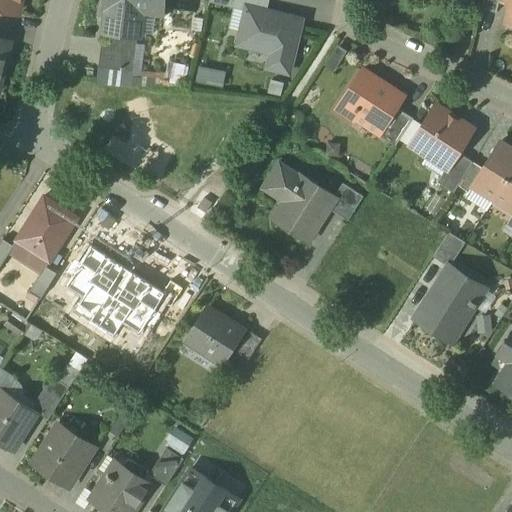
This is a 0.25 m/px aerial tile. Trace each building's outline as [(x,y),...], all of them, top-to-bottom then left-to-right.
[(22,0),(0,0),(0,16),(18,21),(22,0)] [(161,0),(102,0),(99,38),(138,42),(141,17),(160,19),(161,0)] [(511,29),(511,0),(481,0),(478,13),(500,18),(497,26),(511,29)] [(298,19),(246,6),(236,43),(269,52),(266,66),(285,71),(298,19)] [(361,64),(329,111),(375,141),(406,94),(361,64)] [(196,66),(193,81),(220,86),(223,71),(196,66)] [(476,126),(430,100),(400,149),(446,176),(476,126)] [(462,194),(485,209),(511,165),(511,145),(497,137),(462,194)] [(511,215),(511,165),(485,209),(508,222),(511,215)] [(332,201),(277,167),(262,192),(280,202),(268,222),(305,245),(326,212),(332,201)] [(339,190),(332,201),(326,212),(344,223),(358,201),(339,190)] [(73,219),(43,200),(13,247),(44,266),(73,219)] [(35,277),(25,293),(38,301),(55,273),(44,266),(13,247),(0,239),(0,267),(5,259),(35,277)] [(491,284),(447,260),(407,320),(449,349),(491,284)] [(244,331),(207,309),(183,347),(220,370),(244,331)] [(511,329),(494,357),(503,363),(484,392),(511,409),(511,329)] [(258,340),(244,331),(220,370),(235,378),(258,340)] [(53,381),(35,408),(48,417),(66,389),(53,381)] [(34,417),(0,394),(0,443),(12,451),(34,417)] [(92,450),(53,426),(28,466),(66,490),(92,450)] [(179,459),(167,451),(150,476),(162,484),(179,459)] [(133,511),(150,487),(111,461),(86,500),(104,511),(133,511)] [(230,511),(238,501),(192,471),(165,511),(230,511)]
